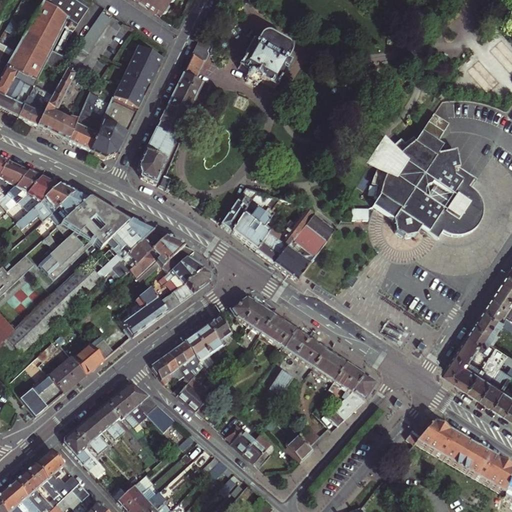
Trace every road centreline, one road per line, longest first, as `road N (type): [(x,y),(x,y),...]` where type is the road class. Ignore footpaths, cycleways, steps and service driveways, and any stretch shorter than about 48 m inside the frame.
road 1 (residential): [(125,364),(283,508)]
road 2 (residential): [(112,183),(201,0)]
road 3 (secondary): [(245,278),(393,376)]
road 4 (secondary): [(401,363),(257,269)]
road 5 (residential): [(393,376),(283,508)]
road 6 (secondary): [(257,269),(112,183)]
road 7 (residential): [(511,241),(422,377)]
road 8 (secondary): [(106,195),(245,278)]
road 9 (tertiary): [(245,278),(125,364)]
road 10 (residential): [(329,511),(424,398)]
road 11 (secondary): [(112,183),(0,129)]
